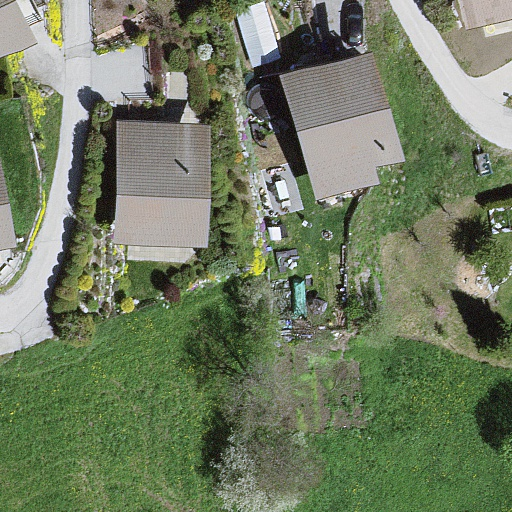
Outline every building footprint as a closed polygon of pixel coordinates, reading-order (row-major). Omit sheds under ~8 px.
[(29,0),(0,0),(0,64),(50,38),(29,0)] [(511,0),(470,0),(478,29),(511,20),(511,0)] [(393,57),(301,82),(333,197),(425,172),(393,57)] [(228,125),(130,123),(126,245),(224,248),(228,125)] [(11,137),(0,139),(0,251),(33,245),(11,137)]
